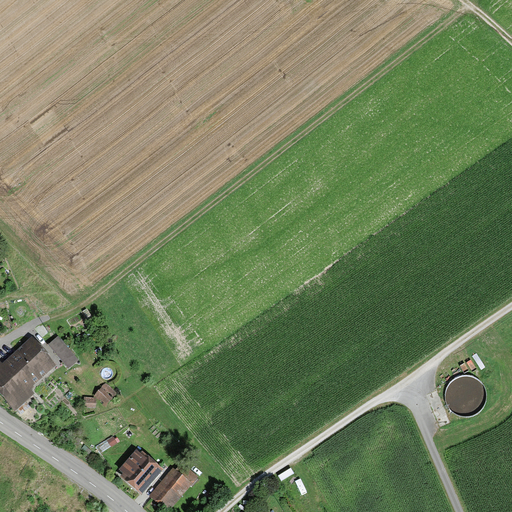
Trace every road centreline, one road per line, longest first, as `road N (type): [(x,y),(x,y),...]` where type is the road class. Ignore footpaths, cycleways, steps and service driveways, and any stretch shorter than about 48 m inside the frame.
road 1 (track): [(468,5),(91,298),(0,343)]
road 2 (track): [(511,306),(221,511)]
road 3 (tertiary): [(0,422),(127,511)]
road 4 (track): [(458,511),(400,384)]
